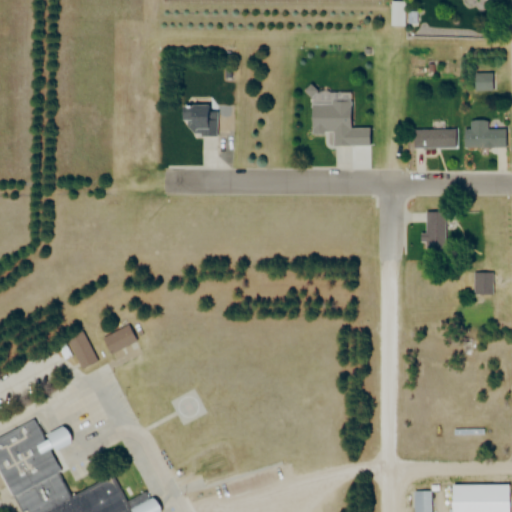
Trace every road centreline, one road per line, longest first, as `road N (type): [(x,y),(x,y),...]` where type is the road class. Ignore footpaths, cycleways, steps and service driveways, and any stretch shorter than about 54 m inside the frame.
road 1 (residential): [(392,39),(391,511)]
road 2 (residential): [(511,184),(153,183)]
road 3 (residential): [(511,463),(391,463)]
